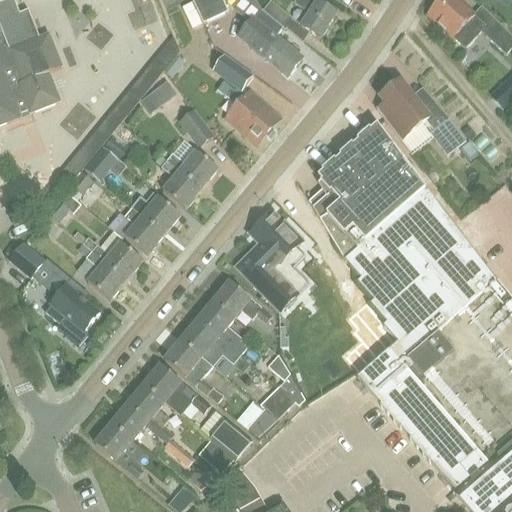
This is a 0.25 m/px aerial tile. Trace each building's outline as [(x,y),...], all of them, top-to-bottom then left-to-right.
[(21,15),(15,0),(0,0),(0,127),(22,119),(21,117),(30,113),(31,116),(61,104),(50,75),(63,70),(50,36),(41,40),(30,12),(21,15)] [(159,0),(137,0),(148,31),(168,25),(159,0)] [(205,25),(229,14),(223,0),(192,0),(204,24),(205,25)] [(269,6),(263,13),(282,29),(285,31),(286,30),(291,35),(303,44),(309,34),(320,41),(336,15),(313,0),(296,0),(293,5),(309,15),(301,28),(291,21),(292,20),(271,3),(269,6)] [(481,34),(487,27),(457,0),(443,0),(429,17),(454,40),(466,50),(481,34)] [(282,29),(263,13),(261,11),(239,39),(265,60),(265,61),(288,80),(303,61),(280,42),(279,43),(275,39),(282,29)] [(511,36),(495,19),(487,27),(481,34),(506,57),(511,50),(511,36)] [(179,58),(181,55),(174,38),(59,177),(72,187),(106,146),(113,138),(113,137),(122,126),(123,126),(153,89),(163,77),(163,76),(165,74),(178,58),(179,58)] [(226,81),(244,94),(245,92),(255,78),(225,57),(214,72),(226,81)] [(173,80),(179,73),(186,64),(179,58),(178,58),(165,74),(173,80)] [(504,113),(511,104),(511,79),(490,98),(504,113)] [(142,105),(152,117),(178,97),(168,84),(142,105)] [(430,121),(400,84),(397,86),(393,84),(383,92),(384,96),(381,99),(386,105),(377,112),(401,143),(430,121)] [(238,107),(225,122),(257,150),(282,121),(250,93),(248,95),(238,107)] [(200,151),(216,139),(195,112),(179,124),(200,151)] [(458,150),(466,144),(449,122),(430,136),(447,159),(458,150)] [(511,511),(511,208),(504,200),(459,234),(378,127),(320,179),(342,204),(322,222),(345,262),(361,280),(358,284),(374,302),(371,306),(387,324),(384,328),(398,344),(357,379),(381,407),(380,408),(429,465),(430,464),(457,495),(455,497),(468,511),(511,511)] [(461,133),(468,141),(475,135),(469,127),(461,133)] [(131,149),(116,136),(106,148),(121,161),(131,149)] [(142,138),(136,148),(152,157),(158,148),(142,138)] [(464,150),(469,158),(474,154),(467,146),(464,150)] [(119,162),(104,150),(93,163),(108,175),(111,172),(119,179),(127,169),(119,162)] [(219,172),(197,154),(186,166),(174,156),(169,162),(162,157),(160,159),(202,192),(219,172)] [(186,213),(202,192),(160,159),(156,164),(163,170),(162,170),(175,180),(163,194),(186,213)] [(84,198),(95,185),(83,174),(72,188),(72,189),(67,195),(67,194),(66,195),(81,208),(82,207),(78,204),(83,198),(84,198)] [(501,196),(511,187),(511,186),(505,177),(494,186),(501,196)] [(81,208),(66,195),(59,203),(47,217),(59,227),(71,212),(75,216),(81,208)] [(158,200),(154,197),(147,206),(140,201),(132,212),(164,239),(181,218),(159,200),(158,200)] [(16,228),(29,223),(23,209),(10,215),(16,228)] [(147,259),(164,239),(132,212),(126,219),(135,228),(125,240),(147,259)] [(283,227),(272,215),(252,235),(262,246),(288,275),(288,267),(284,262),(303,243),(285,225),(283,227)] [(32,282),(48,263),(25,245),(9,264),(32,282)] [(143,264),(121,245),(111,258),(98,247),(93,254),(127,284),(143,264)] [(281,314),(300,296),(283,280),(288,275),(262,246),(238,270),(281,314)] [(110,304),(127,284),(93,254),(83,247),(79,253),(88,260),(87,261),(99,271),(88,286),(110,304)] [(90,337),(86,334),(101,316),(84,302),(89,296),(73,282),(68,288),(67,288),(59,298),(46,314),(61,327),(58,331),(79,349),(90,337)] [(273,319),(231,284),(214,305),(235,322),(242,313),(253,323),(257,318),(267,327),(273,319)] [(345,356),(360,373),(393,342),(380,327),(384,324),(366,304),(349,320),(356,328),(350,333),(359,343),(345,356)] [(227,353),(233,346),(238,339),(228,330),(235,322),(214,305),(198,324),(219,341),(216,345),(227,353)] [(227,353),(216,345),(219,341),(198,324),(182,343),(203,361),(214,370),(227,354),(237,362),(235,366),(244,373),(250,366),(241,359),(244,355),(233,346),(227,353)] [(281,339),(281,349),(289,349),(289,339),(281,339)] [(204,383),(214,370),(203,361),(182,343),(165,363),(186,381),(197,390),(204,383)] [(286,384),(292,378),(288,372),(279,358),(269,370),(286,384)] [(211,409),(162,368),(145,388),(165,405),(181,418),(192,406),(205,417),(211,409)] [(214,391),(204,383),(197,390),(207,398),(208,398),(218,406),(225,399),(214,391)] [(170,443),(174,439),(164,430),(171,422),(160,412),(165,405),(145,388),(128,408),(170,443)] [(280,389),(262,406),(278,422),(296,406),(280,389)] [(254,403),(237,423),(258,440),(277,422),(254,403)] [(170,443),(128,408),(112,427),(132,444),(146,428),(167,447),(170,443)] [(236,464),(254,444),(228,423),(215,438),(211,443),(236,464)] [(116,464),(132,444),(112,427),(96,447),(116,464)] [(189,470),(196,463),(172,442),(165,449),(189,470)] [(236,464),(211,443),(199,456),(223,477),(235,463),(236,464)] [(138,482),(144,474),(133,465),(127,473),(138,482)] [(208,475),(202,468),(188,480),(196,488),(203,495),(216,482),(209,474),(208,475)] [(267,511),(261,501),(241,511),(289,511),(283,502),(267,511)]
